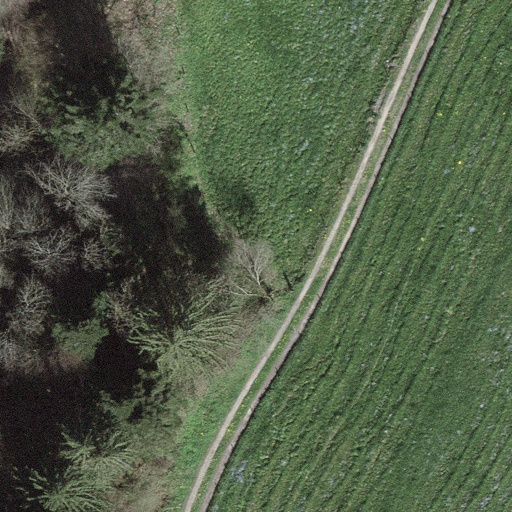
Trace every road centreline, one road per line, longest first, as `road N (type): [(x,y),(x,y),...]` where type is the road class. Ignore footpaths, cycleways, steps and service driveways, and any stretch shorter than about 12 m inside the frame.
road 1 (track): [(452,0),(339,265),(289,344),(205,511)]
road 2 (track): [(29,0),(0,161)]
